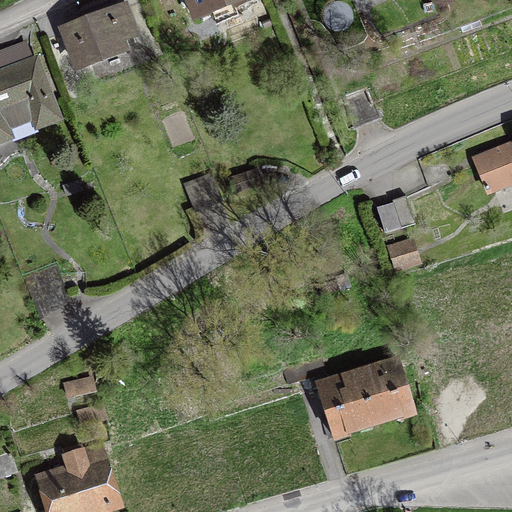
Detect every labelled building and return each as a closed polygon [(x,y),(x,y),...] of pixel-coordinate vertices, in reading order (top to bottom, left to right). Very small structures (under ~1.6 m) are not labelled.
[(187,0),(194,18),(211,11),(217,24),(238,16),(235,7),(253,0),(187,0)] [(64,30),(79,67),(123,50),(119,41),(134,35),(124,7),(83,23),(82,20),(74,23),(75,26),(64,30)] [(0,74),(0,141),(58,119),(36,61),(0,74)] [(341,96),(355,129),(380,118),(367,86),(341,96)] [(486,188),(490,193),(511,184),(511,144),(476,159),(488,187),(486,188)] [(229,179),(234,193),(262,184),(257,170),(229,179)] [(184,184),(195,211),(222,200),(211,173),(184,184)] [(392,201),(392,203),(400,228),(401,229),(415,225),(406,196),(392,201)] [(385,233),(400,228),(392,203),(377,208),(385,233)] [(390,250),(396,267),(416,261),(410,243),(390,250)] [(25,278),(39,314),(68,297),(56,266),(25,278)] [(318,285),(322,295),(338,291),(334,280),(318,285)] [(283,367),(288,384),(326,373),(321,356),(283,367)] [(318,386),(334,438),(415,412),(399,361),(318,386)] [(64,384),(68,397),(94,390),(92,378),(72,382),(64,384)] [(300,397),(215,419),(233,479),(317,456),(300,397)] [(77,411),(82,426),(105,419),(102,405),(77,411)] [(39,483),(47,511),(95,511),(121,504),(102,444),(64,456),(69,472),(39,483)] [(0,455),(0,477),(18,472),(11,451),(0,455)]
